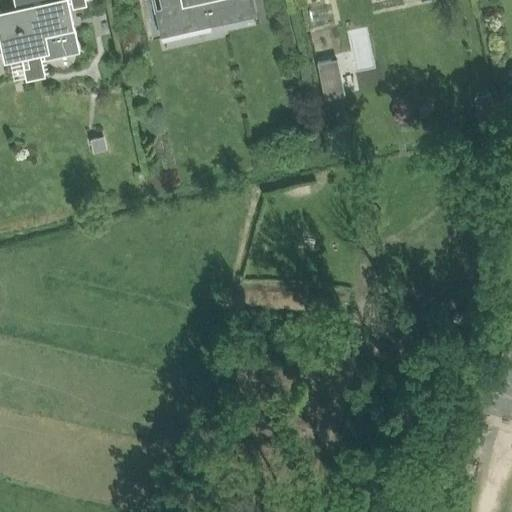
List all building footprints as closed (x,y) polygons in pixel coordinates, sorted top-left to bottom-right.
[(0,9),(0,51),(8,50),(9,55),(22,52),(41,48),(42,47),(45,59),(80,51),(74,22),(68,23),(64,3),(69,2),(68,0),(14,0),(17,12),(1,16),(0,9)] [(160,0),(162,6),(157,7),(156,7),(163,32),(212,21),(210,13),(221,11),(223,21),(256,13),(257,13),(254,0),(160,0)] [(345,93),(345,94),(346,93),(346,92),(345,92),(338,58),(320,61),(319,61),(326,98),(328,97),(327,96),(345,93)] [(511,90),(503,93),(507,116),(511,115),(511,90)] [(490,92),(474,95),(479,120),(495,117),(490,92)] [(106,135),(92,138),(95,151),(109,148),(106,135)] [(511,413),(511,361),(492,357),(480,406),(511,413)]
